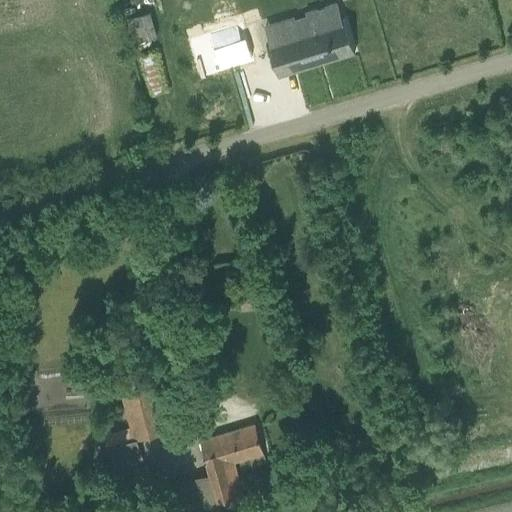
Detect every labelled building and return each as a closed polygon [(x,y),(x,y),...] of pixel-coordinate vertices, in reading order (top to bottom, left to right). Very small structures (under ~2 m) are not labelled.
[(311,28),(270,41),(268,41),(279,75),(355,52),(345,18),(342,19),(337,2),(325,6),(326,8),(318,10),(317,8),(306,12),(306,14),(311,28)] [(127,19),(133,42),(148,38),(142,15),(127,19)] [(193,47),(202,78),(254,62),(244,31),(193,47)] [(170,90),(159,50),(139,55),(149,95),(170,90)] [(259,308),(257,290),(240,292),(242,310),(259,308)] [(130,489),(152,481),(145,460),(143,461),(137,439),(167,431),(150,367),(117,376),(129,419),(131,427),(104,435),(115,473),(124,470),(130,489)] [(184,405),(196,402),(192,386),(179,389),(184,405)] [(200,440),(210,473),(222,511),(232,511),(248,507),(234,461),(250,456),(253,465),(267,461),(255,423),(200,440)]
